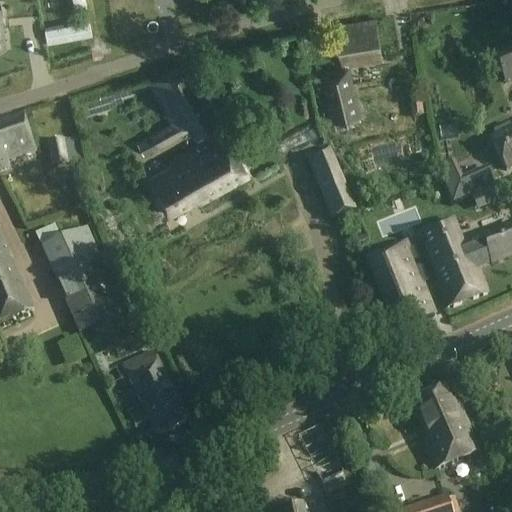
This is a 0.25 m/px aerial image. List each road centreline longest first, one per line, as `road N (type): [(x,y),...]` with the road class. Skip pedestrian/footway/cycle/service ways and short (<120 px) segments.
road 1 (tertiary): [(511,318),(142,477)]
road 2 (residential): [(0,106),(337,0)]
road 3 (tertiary): [(142,477),(12,490)]
